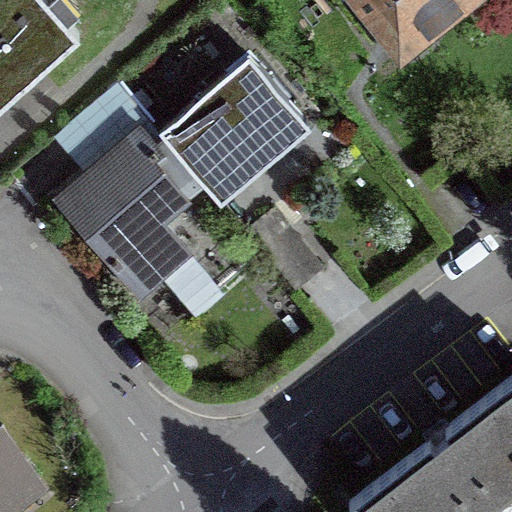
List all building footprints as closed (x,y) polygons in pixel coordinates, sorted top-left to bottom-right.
[(0,0),(0,100),(74,35),(43,0),(0,0)] [(360,0),(398,48),(458,0),(360,0)] [(156,130),(161,135),(200,182),(218,202),(308,126),(246,54),(156,130)] [(157,219),(200,182),(161,135),(154,142),(139,125),(55,197),(136,292),(184,250),(157,219)] [(353,511),(511,511),(511,374),(443,428),(449,436),(433,448),(427,440),(346,503),(353,511)] [(0,511),(6,511),(34,489),(0,447),(0,511)]
